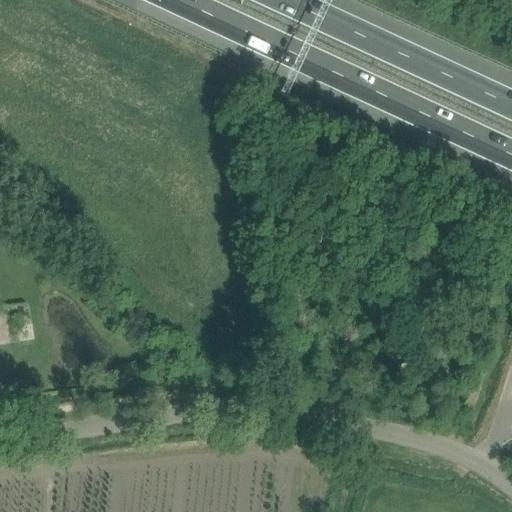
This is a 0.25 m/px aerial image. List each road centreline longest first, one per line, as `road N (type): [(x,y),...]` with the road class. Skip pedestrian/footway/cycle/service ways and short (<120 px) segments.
road 1 (unclassified): [(0,440),(230,413),(311,418),(442,450),(499,479)]
road 2 (motorway): [(161,0),(511,163)]
road 3 (motorway): [(511,89),(316,0)]
